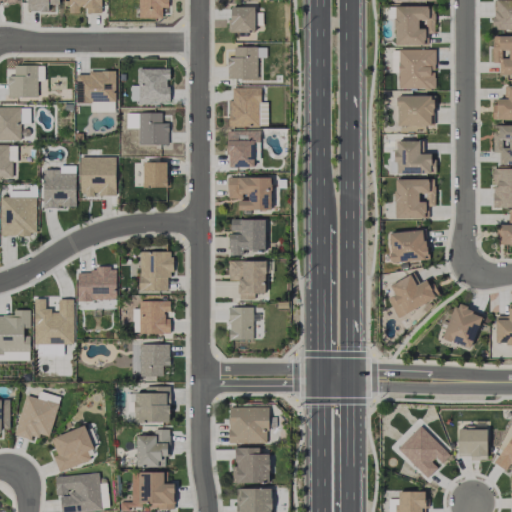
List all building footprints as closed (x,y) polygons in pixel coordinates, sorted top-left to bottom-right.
[(26,0),(26,11),(48,11),(48,4),(58,4),(57,0),(26,0)] [(100,0),(67,0),(68,13),(79,13),(79,11),(100,11),(100,0)] [(162,17),(162,7),(168,7),(167,0),(138,0),(139,18),(162,17)] [(511,0),(493,0),(493,29),(511,29),(511,0)] [(425,45),(424,34),(434,33),(434,19),(428,20),(428,6),(394,6),(395,45),(425,45)] [(229,32),(255,32),(254,7),(229,7),(229,32)] [(511,74),(511,35),(492,35),(492,62),(499,63),(499,74),(511,74)] [(257,79),(257,57),(266,57),(266,48),(227,47),(226,78),(257,79)] [(435,50),(398,49),(397,88),(434,89),(435,50)] [(7,97),(37,98),(37,81),(43,81),(44,66),(14,65),(14,76),(8,75),(7,97)] [(168,102),(168,67),(136,67),(136,85),(130,85),(130,102),(168,102)] [(114,72),(74,72),(74,102),(115,102),(114,72)] [(511,85),(504,85),(504,99),(493,98),(493,119),(511,119),(511,85)] [(228,126),(267,126),(267,102),(260,102),(260,87),(231,88),(232,100),(228,100),(228,126)] [(433,125),(432,95),(396,96),(397,126),(433,125)] [(29,107),(0,107),(0,139),(20,140),(20,124),(30,123),(29,107)] [(138,144),(168,145),(168,123),(161,123),(161,112),(138,112),(138,144)] [(511,125),(492,125),(493,152),(499,152),(499,165),(511,164),(511,125)] [(227,167),(254,167),(254,156),(259,156),(259,131),(228,130),(227,167)] [(394,141),(395,174),(434,173),(434,169),(431,169),(431,153),(420,154),(419,140),(394,141)] [(0,177),(11,178),(12,162),(16,162),(16,145),(0,144),(0,177)] [(116,195),(115,156),(79,157),(80,196),(116,195)] [(166,187),(167,162),(143,162),(143,187),(166,187)] [(75,206),(75,167),(42,168),(42,208),(56,208),(56,206),(75,206)] [(492,207),(511,207),(511,168),(492,169),(492,207)] [(270,210),(270,177),(227,177),(227,196),(248,197),(248,200),(237,200),(237,210),(270,210)] [(428,179),(395,178),(394,218),(425,218),(425,205),(434,205),(435,192),(428,192),(428,179)] [(0,235),(35,235),(36,196),(0,196),(0,235)] [(496,226),(496,245),(511,244),(511,211),(508,212),(508,226),(496,226)] [(228,232),(229,255),(242,255),(242,250),(264,250),(264,219),(230,219),(230,232),(228,232)] [(389,232),(391,262),(427,260),(426,230),(389,232)] [(170,290),(170,251),(139,251),(139,290),(170,290)] [(265,294),(265,261),(228,260),(228,280),(238,280),(237,299),(253,300),(254,294),(265,294)] [(116,300),(115,269),(76,269),(77,300),(116,300)] [(72,299),(58,299),(58,310),(44,310),(44,298),(33,298),(34,344),(73,344),(72,299)] [(168,333),(168,311),(170,311),(170,300),(138,301),(139,333),(168,333)] [(442,337),(468,349),(483,315),(456,303),(442,337)] [(511,303),(508,303),(508,316),(495,316),(495,344),(511,343),(511,303)] [(228,339),(252,340),(253,307),(229,307),(228,339)] [(29,309),(13,310),(13,315),(0,315),(0,360),(29,360),(29,333),(29,309)] [(168,422),(168,386),(144,386),(144,393),(134,392),(134,421),(168,422)] [(48,438),(59,397),(39,391),(37,398),(25,395),(14,435),(31,439),(32,433),(48,438)] [(267,443),(267,406),(228,407),(228,443),(267,443)] [(58,472),(90,460),(86,450),(93,448),(84,425),(50,438),(57,455),(52,456),(58,472)] [(450,454),(419,425),(396,449),(426,478),(439,465),(450,454)] [(487,459),(486,428),(457,429),(458,456),(469,456),(469,459),(487,459)] [(136,435),(136,466),(160,466),(160,456),(168,456),(168,429),(153,429),(153,435),(136,435)] [(511,434),(493,462),(507,473),(511,476),(511,434)] [(269,483),(269,453),(259,453),(259,448),(235,447),(235,466),(232,466),(231,482),(269,483)] [(174,506),(173,483),(163,483),(163,471),(131,472),(131,507),(174,506)] [(60,511),(74,511),(101,510),(98,473),(54,476),(56,494),(59,493),(60,511)] [(102,508),(108,507),(105,482),(99,483),(102,508)] [(270,511),(271,488),(236,488),(236,511),(270,511)] [(423,511),(423,491),(397,490),(396,511),(423,511)]
